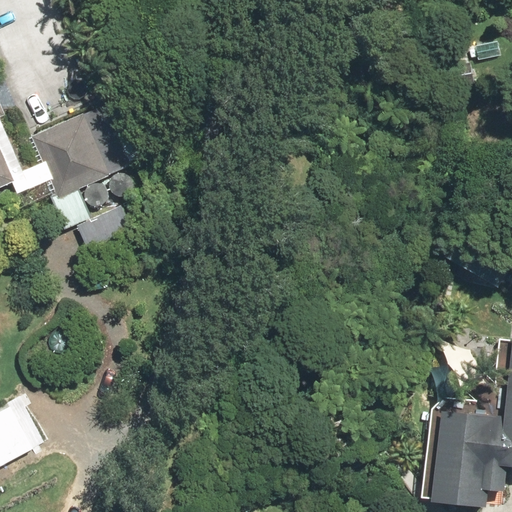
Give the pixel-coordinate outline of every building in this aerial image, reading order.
[(17,60),(2,67),(33,130),(91,101),(59,38),(31,52),(26,42),(11,49),(17,60)] [(451,92),(472,87),(467,66),(446,71),(451,92)] [(0,191),(13,186),(0,157),(0,120),(3,120),(0,113),(0,191)] [(80,117),(30,139),(59,202),(109,179),(80,117)] [(119,210),(75,230),(86,254),(130,234),(119,210)] [(500,424),(435,418),(426,509),(460,511),(481,511),(483,497),(499,499),(502,475),(511,476),(511,344),(508,345),(500,424)] [(0,469),(31,453),(8,411),(0,414),(0,469)]
